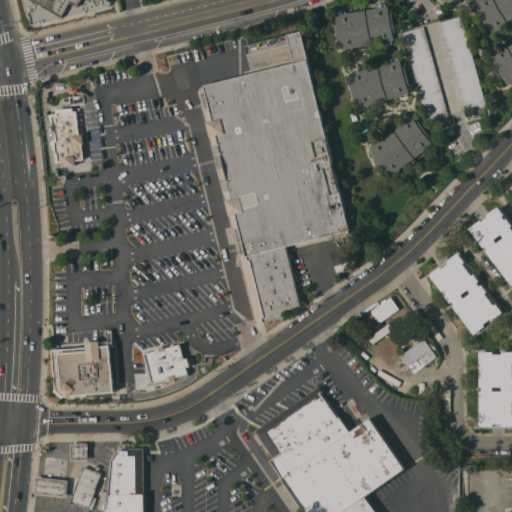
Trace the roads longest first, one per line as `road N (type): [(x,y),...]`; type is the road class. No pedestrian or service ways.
road 1 (residential): [(511,144),(396,269),(215,394)]
road 2 (primary): [(26,420),(32,287),(23,147)]
road 3 (residential): [(511,444),(463,437),(450,340),(396,269)]
road 4 (residential): [(215,394),(151,420),(0,419)]
road 5 (tertiary): [(0,63),(142,27)]
road 6 (primary): [(6,281),(0,419)]
